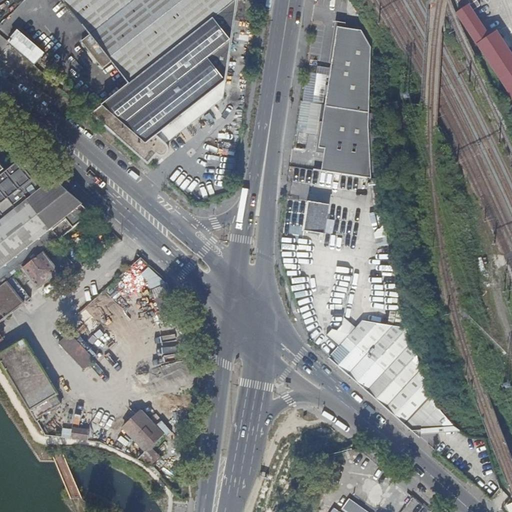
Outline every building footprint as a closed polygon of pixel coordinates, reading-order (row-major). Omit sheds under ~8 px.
[(130,84),(237,0),(63,0),(91,33),(82,40),(103,67),(112,60),(130,84)] [(226,102),(238,0),(237,0),(130,84),(93,113),(151,166),(161,157),(163,160),(164,160),(167,160),(169,159),(170,158),(171,156),(172,153),(171,151),(226,102)] [(452,0),(454,5),(458,13),(470,32),(511,95),(511,54),(497,31),(490,36),(472,10),(479,5),(475,0),(452,0)] [(326,62),(328,63),(318,121),(316,121),(311,151),(319,153),(317,170),(366,179),(367,46),(358,29),(342,27),(342,21),(332,20),(326,62)] [(22,28),(11,39),(42,67),(53,56),(22,28)] [(0,206),(44,171),(28,156),(0,177),(0,206)] [(93,214),(44,171),(0,206),(0,287),(13,277),(24,269),(43,253),(48,249),(93,214)] [(326,233),(331,204),(309,200),(304,229),(326,233)] [(55,258),(48,249),(43,253),(50,261),(55,258)] [(50,261),(43,253),(24,269),(39,288),(50,279),(53,282),(61,277),(57,272),(57,269),(54,265),(59,262),(55,258),(50,261)] [(141,276),(160,292),(168,282),(149,266),(141,276)] [(13,277),(0,287),(0,342),(3,340),(0,335),(0,322),(31,299),(13,277)] [(406,338),(399,327),(360,319),(353,326),(341,316),(331,323),(320,324),(326,330),(318,331),(317,323),(314,318),(313,313),(305,305),(304,305),(308,339),(324,353),(330,362),(409,430),(424,433),(453,429),(430,394),(429,384),(421,372),(420,367),(408,349),(406,338)] [(63,341),(85,370),(96,361),(73,333),(63,341)] [(0,354),(0,356),(38,419),(64,402),(26,338),(0,354)] [(165,435),(143,410),(121,434),(151,449),(165,435)] [(76,429),(74,439),(77,439),(78,438),(90,440),(91,431),(76,429)] [(304,432),(286,441),(291,452),(309,444),(304,432)] [(331,502),(324,511),(370,511),(353,500),(345,511),(331,502)]
